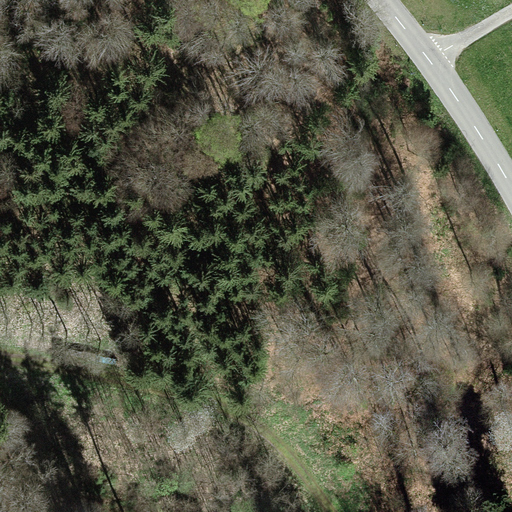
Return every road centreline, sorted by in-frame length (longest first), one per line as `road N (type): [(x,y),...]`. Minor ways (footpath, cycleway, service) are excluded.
road 1 (track): [(0,354),(117,376),(254,420),(307,471),(332,511)]
road 2 (tertiary): [(427,60),(511,191)]
